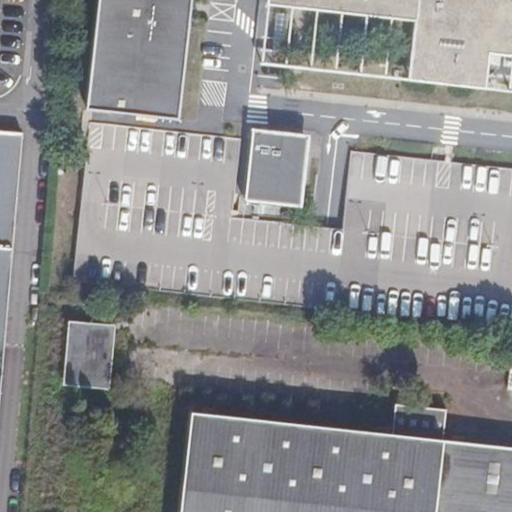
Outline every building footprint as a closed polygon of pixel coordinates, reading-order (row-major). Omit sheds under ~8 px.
[(99,0),(87,111),(179,121),(191,0),(99,0)] [(511,0),(267,0),(267,4),(416,21),(410,72),(487,80),(490,53),(511,55),(511,0)] [(0,330),(14,133),(0,131),(0,330)] [(298,140),(255,135),(247,196),(290,201),(298,193),(304,147),(298,140)] [(108,327),(87,325),(82,379),(126,383),(130,337),(107,335),(108,327)] [(511,511),(511,452),(459,446),(462,414),(411,409),(407,439),(208,417),(197,511),(511,511)]
